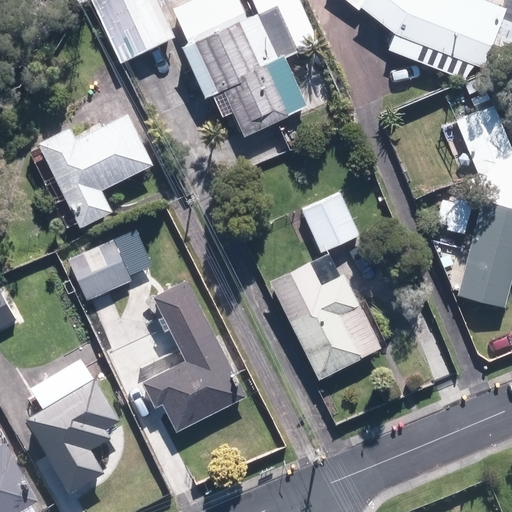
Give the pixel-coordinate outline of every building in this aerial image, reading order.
[(83,0),(107,56),(144,41),(126,0),(83,0)] [(192,47),(227,30),(211,0),(188,0),(167,11),(187,50),(192,47)] [(511,21),(500,17),(502,12),(468,0),(437,0),(436,4),(423,0),(342,0),(358,11),(396,39),(390,54),(462,83),(471,60),(485,65),(502,72),(511,75),(511,21)] [(269,11),(224,34),(191,51),(213,96),(215,95),(271,67),(292,56),(269,11)] [(273,67),(217,95),(240,141),(284,119),(272,96),(284,89),(273,67)] [(447,117),(472,176),(510,160),(484,101),(447,117)] [(65,127),(33,143),(49,178),(76,229),(106,213),(94,191),(146,164),(120,114),(71,139),(65,127)] [(307,207),(326,249),(364,231),(345,190),(307,207)] [(452,301),(498,312),(511,257),(511,211),(476,203),(452,301)] [(67,259),(85,301),(129,282),(131,285),(149,277),(128,226),(109,234),(112,241),(67,259)] [(303,266),(264,284),(311,383),(374,353),(340,280),(315,292),(303,266)] [(185,363),(149,380),(160,404),(173,430),(242,398),(186,278),(153,294),(185,363)] [(0,332),(10,326),(0,308),(0,332)] [(26,422),(68,495),(102,476),(88,451),(109,439),(103,429),(116,421),(94,383),(26,422)] [(0,511),(25,511),(32,507),(0,450),(0,511)]
